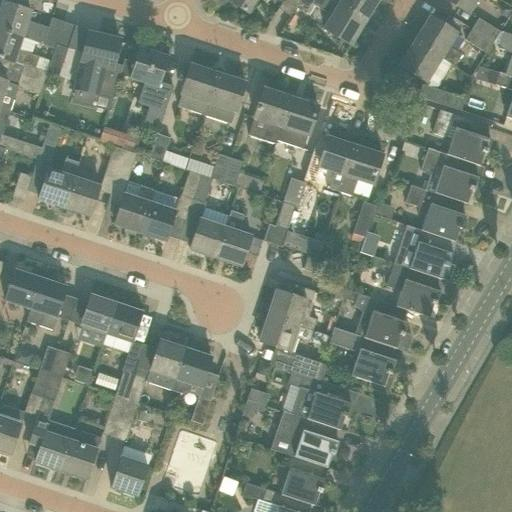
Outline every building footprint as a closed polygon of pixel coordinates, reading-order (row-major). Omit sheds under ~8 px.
[(249,13),(257,0),(233,0),(231,3),(249,13)] [(294,7),(298,0),(283,0),(278,9),(289,16),(294,7)] [(310,3),(312,0),(298,0),(294,7),(304,13),(306,10),(311,13),(316,6),(310,3)] [(359,31),(365,21),(331,0),(312,0),(310,3),(316,6),(332,16),(323,29),(351,45),(359,32),(362,34),(362,32),(359,31)] [(378,0),(331,0),(365,21),(371,11),(374,13),(375,12),(372,10),(378,0)] [(478,0),(446,0),(469,15),(478,0)] [(27,21),(30,11),(3,3),(0,12),(0,30),(21,38),(32,41),(31,42),(53,49),(55,44),(63,22),(51,18),(48,28),(27,21)] [(420,32),(414,42),(441,59),(452,66),(454,67),(461,55),(448,47),(456,35),(429,17),(421,31),(418,29),(417,30),(420,32)] [(478,19),(471,30),(493,43),(499,32),(478,19)] [(75,26),(63,22),(55,44),(68,49),(75,26)] [(42,84),(46,72),(35,69),(39,58),(17,51),(21,38),(0,30),(0,58),(13,63),(10,73),(42,84)] [(486,54),(493,43),(471,30),(465,41),(486,54)] [(112,68),(119,41),(88,33),(81,61),(82,61),(82,63),(87,65),(85,74),(79,72),(75,89),(99,95),(102,78),(104,66),(112,68)] [(441,59),(414,42),(408,51),(406,49),(405,50),(408,52),(399,65),(427,82),(428,81),(438,87),(452,66),(441,59)] [(139,48),(134,63),(124,59),(119,75),(129,78),(128,80),(144,85),(138,103),(149,107),(144,122),(158,127),(172,87),(160,83),(168,57),(139,48)] [(206,69),(191,64),(181,95),(177,107),(204,117),(218,74),(207,70),(208,67),(207,66),(206,69)] [(511,90),(511,93),(506,118),(511,119),(511,77),(497,72),(493,84),(511,90)] [(42,84),(10,73),(7,82),(0,80),(0,108),(9,112),(17,87),(27,90),(38,96),(42,84)] [(228,77),(218,74),(204,117),(230,125),(235,113),(245,82),(230,77),(231,74),(229,74),(228,77)] [(422,85),(418,97),(461,111),(465,99),(422,85)] [(277,142),(290,98),(280,94),(281,91),(280,90),(279,94),(264,88),(248,136),(275,144),(275,141),(277,142)] [(308,138),(317,106),(303,101),(303,98),(302,98),(301,101),(290,98),(277,142),(302,150),(306,137),(308,138)] [(37,160),(40,150),(41,148),(2,135),(10,112),(9,112),(0,108),(0,147),(5,149),(37,160)] [(451,139),(446,155),(446,156),(467,163),(467,162),(479,166),(484,152),(486,153),(490,140),(476,135),(480,125),(489,128),(490,127),(440,110),(432,133),(451,139)] [(61,130),(49,126),(41,148),(40,150),(53,154),(61,130)] [(127,131),(123,144),(135,149),(140,136),(127,131)] [(148,159),(161,163),(169,139),(156,135),(148,159)] [(328,190),(339,193),(355,146),(344,143),(345,139),(344,139),(343,142),(328,137),(318,167),(334,172),(328,190)] [(366,150),(355,146),(339,193),(351,198),(357,180),(372,185),(382,155),(367,150),(368,147),(367,146),(366,150)] [(99,186),(74,178),(64,208),(68,210),(68,211),(74,213),(75,212),(90,217),(97,192),(110,196),(123,151),(111,147),(99,186)] [(463,173),(467,163),(446,156),(446,155),(426,148),(419,170),(431,176),(437,178),(432,192),(432,194),(454,201),(454,200),(466,204),(471,190),(474,191),(478,178),(463,173)] [(136,155),(123,151),(110,196),(121,199),(116,218),(114,224),(128,229),(128,231),(135,233),(135,231),(140,233),(153,190),(127,182),(136,155)] [(230,158),(218,154),(210,178),(212,179),(222,182),(230,158)] [(74,178),(79,163),(65,158),(60,174),(46,169),(38,200),(52,204),(52,206),(59,208),(59,207),(64,208),(74,178)] [(242,162),(230,158),(222,182),(234,186),(242,162)] [(151,237),(165,242),(175,215),(185,219),(186,219),(200,176),(188,172),(180,196),(178,195),(177,198),(153,191),(153,190),(140,233),(144,234),(143,236),(150,238),(151,237)] [(11,197),(24,201),(32,178),(19,174),(11,197)] [(215,258),(226,229),(200,220),(206,202),(205,201),(212,179),(210,178),(209,179),(200,176),(186,219),(185,219),(179,240),(191,244),(189,249),(204,254),(204,256),(210,258),(211,257),(215,258)] [(283,204),(294,207),(302,183),(291,180),(283,204)] [(417,213),(425,215),(420,231),(420,232),(441,239),(442,238),(454,242),(458,228),(461,229),(465,216),(451,211),(454,201),(432,194),(432,192),(425,189),(425,190),(410,185),(405,203),(418,207),(417,213)] [(363,202),(353,234),(350,242),(362,246),(364,238),(365,238),(375,206),(363,202)] [(294,207),(283,204),(275,227),(286,231),(294,207)] [(241,266),(250,237),(250,236),(238,232),(243,216),(231,211),(229,216),(226,229),(215,258),(220,259),(219,261),(226,263),(226,262),(241,266)] [(438,249),(441,239),(420,232),(420,231),(405,226),(398,249),(413,254),(408,269),(429,276),(441,280),(446,266),(448,267),(452,254),(438,249)] [(281,247),(292,251),(297,234),(286,230),(281,247)] [(303,270),(313,273),(317,259),(307,256),(303,270)] [(395,306),(397,308),(429,318),(433,304),(435,305),(440,292),(425,287),(429,276),(408,269),(393,264),(385,288),(400,292),(395,306)] [(29,275),(14,270),(4,301),(30,309),(40,279),(36,278),(36,276),(30,274),(29,275)] [(45,281),(40,279),(30,309),(25,323),(39,327),(39,326),(51,330),(55,318),(66,288),(51,283),(52,281),(45,279),(45,281)] [(346,291),(322,282),(318,294),(341,303),(346,291)] [(310,303),(314,292),(287,283),(284,293),(276,290),(271,305),(270,305),(268,312),(269,312),(267,317),(312,331),(315,320),(308,318),(312,304),(310,303)] [(393,318),(397,308),(395,306),(357,294),(353,306),(361,313),(354,335),(363,338),(362,339),(384,346),(403,352),(407,350),(411,338),(409,334),(404,333),(408,323),(393,318)] [(105,301),(90,296),(79,326),(105,334),(115,304),(112,303),(112,302),(105,299),(105,301)] [(120,306),(115,304),(105,334),(101,346),(127,354),(114,397),(126,401),(140,357),(128,352),(142,313),(127,308),(128,307),(121,304),(120,306)] [(298,339),(309,342),(312,331),(267,317),(266,321),(265,320),(262,327),(264,327),(259,342),(293,353),(298,339)] [(381,357),(384,346),(362,339),(363,338),(354,335),(353,336),(357,337),(349,360),(355,362),(353,369),(351,376),(369,382),(367,388),(387,395),(394,374),(391,373),(395,361),(381,357)] [(140,357),(126,401),(137,404),(144,382),(171,391),(184,349),(181,348),(181,346),(174,344),(174,345),(159,341),(155,355),(142,351),(140,357)] [(46,347),(38,371),(50,375),(57,351),(46,347)] [(184,349),(171,391),(184,395),(185,392),(199,397),(191,421),(202,425),(218,376),(206,372),(211,358),(196,353),(197,352),(190,349),(189,351),(184,349)] [(50,375),(61,379),(69,355),(57,351),(50,375)] [(320,362),(295,354),(290,371),(292,372),(316,379),(320,369),(318,368),(320,362)] [(50,375),(38,371),(31,395),(42,399),(50,375)] [(350,392),(350,391),(316,379),(292,372),(288,384),(300,388),(291,414),(327,426),(339,430),(344,417),(346,417),(351,404),(336,399),(339,388),(350,392)] [(61,379),(50,375),(42,399),(53,403),(61,379)] [(265,405),(268,396),(250,390),(247,398),(265,405)] [(101,435),(113,439),(126,401),(114,397),(101,435)] [(251,417),(254,408),(263,411),(265,405),(247,398),(242,414),(251,417)] [(124,443),(137,404),(126,401),(113,439),(124,443)] [(0,450),(11,454),(20,425),(18,425),(19,421),(21,422),(24,413),(1,405),(0,408),(0,450)] [(323,437),(327,426),(291,414),(283,411),(276,433),(292,438),(286,455),(290,456),(314,464),(327,468),(331,454),(334,455),(338,442),(323,437)] [(61,471),(74,429),(41,418),(39,423),(36,422),(29,443),(40,447),(35,462),(49,467),(49,468),(56,471),(56,470),(61,471)] [(86,479),(96,451),(101,438),(74,429),(61,471),(65,472),(64,473),(71,476),(72,474),(86,479)] [(311,475),(314,464),(290,456),(286,468),(289,469),(281,495),(302,502),(314,506),(319,492),(321,493),(325,480),(311,475)] [(137,496),(147,467),(120,458),(111,488),(115,489),(115,491),(122,493),(122,492),(137,496)] [(298,511),(302,502),(281,495),(245,484),(242,496),(256,500),(252,511),(298,511)]
